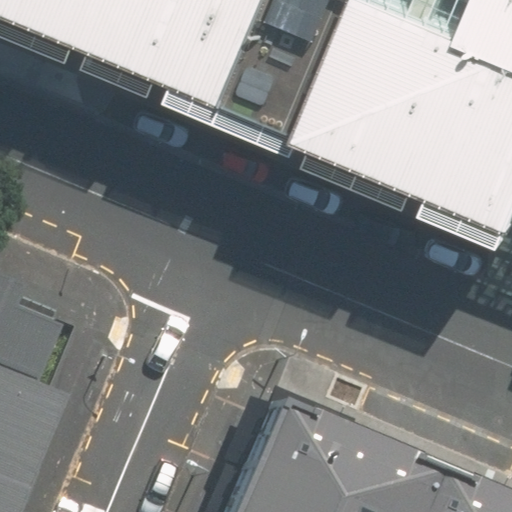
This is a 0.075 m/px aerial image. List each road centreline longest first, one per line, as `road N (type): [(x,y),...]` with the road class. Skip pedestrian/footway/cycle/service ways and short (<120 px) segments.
road 1 (residential): [(219,245),(511,368)]
road 2 (residential): [(219,245),(108,511)]
road 3 (residential): [(0,153),(219,245)]
